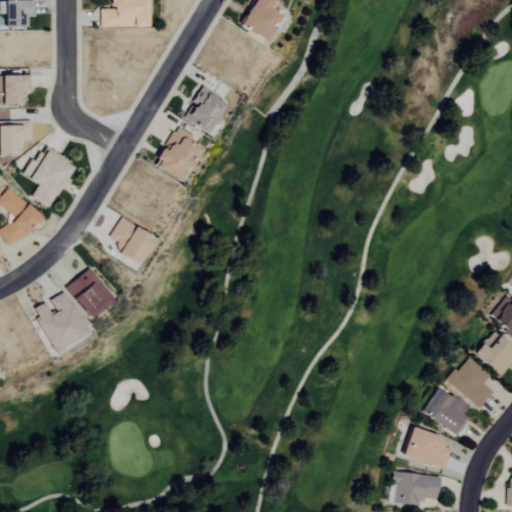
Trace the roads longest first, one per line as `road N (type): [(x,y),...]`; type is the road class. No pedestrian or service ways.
road 1 (residential): [(0,287),(36,270),(83,216),(216,0)]
road 2 (residential): [(123,150),(83,125),(65,96),(64,0)]
